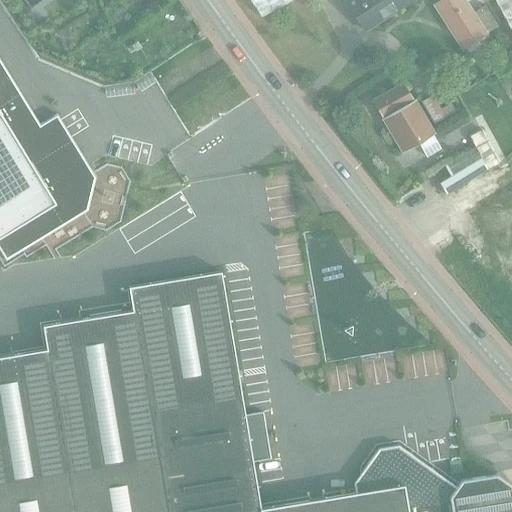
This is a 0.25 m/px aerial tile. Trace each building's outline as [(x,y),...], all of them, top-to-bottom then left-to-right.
[(511,0),(249,0),(260,17),(291,0),(494,0),(511,33),(511,0)] [(364,31),(394,11),(388,1),(387,0),(351,0),(356,7),(351,11),(364,31)] [(461,50),(497,27),(484,7),(472,15),(462,0),(443,0),(433,6),(461,50)] [(0,233),(22,220),(35,240),(96,202),(104,167),(65,105),(48,116),(0,38),(0,233)] [(136,78),(154,108),(173,97),(183,114),(220,94),(192,46),(136,78)] [(372,102),(401,152),(431,135),(401,84),(372,102)] [(440,108),(432,95),(421,101),(434,124),(455,111),(450,103),(440,108)] [(450,176),(438,184),(445,194),(487,170),(497,164),(498,164),(479,130),(478,131),(468,136),(474,148),(445,166),(450,176)] [(0,511),(511,511),(511,488),(511,487),(495,474),(465,479),(455,487),(397,445),(377,448),(361,470),(353,483),(355,493),(259,509),(251,462),(270,458),(262,412),(244,415),(220,272),(128,287),(132,311),(42,326),(46,350),(0,357),(0,511)]
